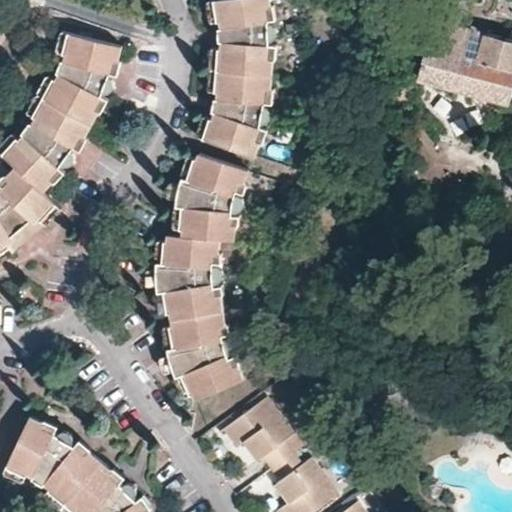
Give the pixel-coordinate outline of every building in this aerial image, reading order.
[(209,0),(212,21),(224,21),(220,0),(209,0)] [(273,5),(272,0),(220,0),(224,21),(225,27),(243,28),(242,40),(225,39),(225,47),(223,70),(273,74),(276,60),(276,59),(273,59),(274,43),(274,40),(275,39),(277,37),(278,35),(279,33),(280,32),(280,30),(280,29),(279,27),(277,25),(275,23),(273,21),(270,21),(270,18),(269,5),(273,5)] [(278,5),(273,5),(269,5),(270,18),(278,17),(278,5)] [(511,39),(436,18),(433,17),(430,25),(429,27),(428,31),(427,34),(426,37),(425,41),(423,47),(429,49),(421,78),(483,94),(511,101),(511,39)] [(58,47),(67,51),(69,46),(76,29),(65,25),(58,47)] [(82,25),(80,30),(93,35),(95,30),(82,25)] [(225,32),(225,39),(242,40),(243,28),(225,27),(225,32)] [(56,80),(48,96),(94,121),(101,107),(98,105),(105,91),(106,90),(112,85),(116,83),(115,78),(112,71),(112,70),(116,57),(120,58),(120,57),(124,45),(93,35),(80,30),(76,29),(69,46),(67,51),(66,58),(62,56),(58,67),(61,70),(58,75),(55,79),(56,80)] [(282,44),(274,43),(273,59),(276,59),(281,59),(282,44)] [(212,69),(223,70),(225,47),(215,46),(212,69)] [(125,59),(120,57),(120,58),(116,57),(112,70),(120,72),(125,59)] [(210,91),(220,92),(223,70),(212,69),(210,91)] [(214,116),(207,138),(257,155),(261,143),(257,141),(264,124),(265,121),(268,120),(269,119),(271,118),(273,117),(274,116),(275,115),(276,113),(276,112),(276,111),(275,108),(273,106),(271,104),(269,103),(270,100),(272,86),(273,74),(223,70),(220,92),(219,96),(237,102),(233,114),(216,109),(214,116)] [(39,89),(48,96),(56,80),(55,79),(58,75),(51,71),(39,89)] [(272,86),(270,100),(277,101),(280,88),(272,86)] [(27,110),(34,116),(37,109),(40,110),(48,96),(39,89),(27,110)] [(112,95),(105,91),(98,105),(101,107),(105,109),(112,95)] [(7,153),(18,163),(45,188),(55,176),(51,174),(61,162),(62,161),(70,161),(73,159),(75,158),(76,154),(76,150),(74,146),(75,144),(84,131),(88,132),(94,121),(48,96),(40,110),(37,109),(34,116),(31,122),(28,121),(24,127),(26,129),(20,136),(7,153)] [(217,104),(216,109),(233,114),(237,102),(219,96),(217,104)] [(206,114),(198,135),(207,138),(214,116),(206,114)] [(271,127),(264,124),(257,141),(261,143),(265,144),(271,127)] [(0,147),(7,153),(20,136),(12,130),(0,147)] [(92,135),(88,132),(84,131),(75,144),(83,149),(92,135)] [(252,167),(201,150),(200,155),(194,179),(185,178),(184,182),(180,198),(179,202),(189,204),(186,227),(185,233),(223,237),(237,239),(240,224),(234,223),(236,213),(237,209),(239,208),(240,207),(242,206),(243,205),(244,202),(244,200),(243,197),(242,196),(239,193),(240,191),(243,180),(248,181),(252,167)] [(192,153),(185,178),(194,179),(200,155),(192,153)] [(67,167),(61,162),(51,174),(55,176),(57,177),(67,167)] [(0,247),(11,239),(16,235),(13,231),(20,226),(16,221),(26,211),(32,217),(34,220),(39,216),(57,199),(45,188),(18,163),(8,173),(12,177),(2,184),(0,185),(0,247)] [(0,177),(0,180),(2,184),(12,177),(8,173),(6,171),(0,177)] [(171,194),(180,198),(184,182),(175,179),(173,188),(171,194)] [(252,183),(248,181),(243,180),(240,191),(248,193),(252,183)] [(63,204),(57,199),(39,216),(45,222),(63,204)] [(176,225),(186,227),(189,204),(179,202),(176,225)] [(20,226),(32,217),(26,211),(16,221),(20,226)] [(244,215),(236,213),(234,223),(240,224),(243,224),(244,215)] [(172,311),(173,316),(226,311),(224,295),(218,295),(218,283),(218,282),(219,280),(219,279),(221,277),(222,276),(222,275),(223,273),(223,271),(222,270),(221,268),(219,266),(217,265),(215,264),(215,263),(215,252),(222,252),(223,237),(185,233),(170,232),(170,239),(169,260),(159,260),(159,266),(160,285),(160,288),(171,288),(172,311)] [(0,260),(16,247),(11,239),(0,247),(0,260)] [(159,239),(159,260),(169,260),(170,239),(159,239)] [(225,252),(222,252),(215,252),(215,263),(225,263),(225,252)] [(149,284),(160,285),(159,266),(149,267),(149,274),(149,284)] [(163,311),(172,311),(171,288),(160,288),(163,311)] [(235,367),(232,357),(232,355),(233,353),(234,352),(235,350),(236,348),(237,346),(236,343),(235,341),(234,339),(232,338),(230,337),(228,336),(225,335),(225,332),(223,324),(228,323),(226,311),(173,316),(174,323),(177,345),(168,347),(171,353),(175,370),(176,375),(185,371),(194,393),(196,399),(245,379),(241,365),(235,367)] [(165,325),(168,347),(177,345),(174,323),(165,325)] [(231,323),(228,323),(223,324),(225,332),(233,331),(231,323)] [(166,371),(175,370),(171,353),(163,355),(164,364),(166,371)] [(240,354),(232,357),(235,367),(241,365),(243,364),(240,354)] [(183,396),(194,393),(185,371),(176,375),(183,396)] [(266,458),(274,467),(297,451),(290,439),(296,434),(268,397),(229,426),(242,447),(249,442),(253,438),(258,443),(252,447),(255,450),(263,460),(266,458)] [(52,487),(68,498),(104,457),(93,447),(88,451),(76,443),(74,441),(73,435),(72,431),(70,430),(68,429),(63,429),(59,431),(57,430),(43,424),(45,419),(33,413),(10,460),(31,473),(52,487)] [(47,416),(45,419),(43,424),(57,430),(60,422),(47,416)] [(238,450),(242,447),(229,426),(224,431),(238,450)] [(83,436),(76,443),(88,451),(93,447),(93,444),(83,436)] [(250,444),(252,447),(258,443),(253,438),(249,442),(250,444)] [(297,451),(274,467),(284,481),(280,484),(287,493),(289,497),(294,494),(298,499),(293,502),(287,506),(291,511),(318,511),(342,495),(315,458),(307,464),(297,451)] [(155,511),(153,509),(150,511),(139,500),(137,497),(137,489),(137,486),(135,484),(134,483),(131,482),(124,482),(120,478),(110,469),(114,465),(104,457),(68,498),(82,511),(155,511)] [(27,479),(31,473),(10,460),(7,468),(27,479)] [(116,463),(114,465),(110,469),(120,478),(125,472),(116,463)] [(63,506),(68,498),(52,487),(48,493),(63,506)] [(150,511),(153,509),(155,505),(146,494),(139,500),(150,511)] [(70,511),(82,511),(68,498),(63,506),(70,511)] [(369,511),(361,500),(345,511),(369,511)]
